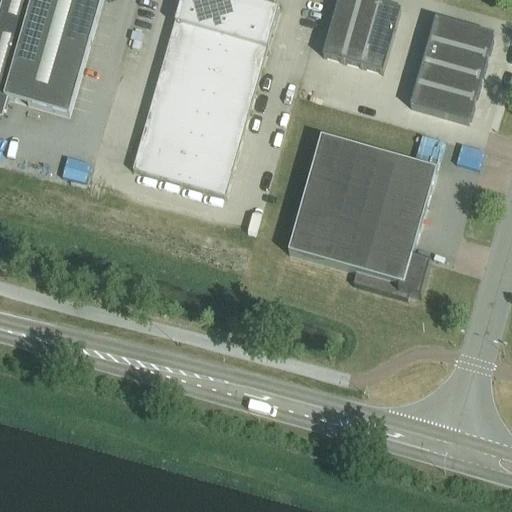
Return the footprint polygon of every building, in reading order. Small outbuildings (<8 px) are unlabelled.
[(4,0),(0,16),(0,119),(5,102),(70,120),(103,0),(4,0)] [(183,0),(134,175),(227,201),(280,15),(242,4),(239,3),(240,1),(237,0),(183,0)] [(358,0),(340,0),(324,60),(344,65),(362,1),(358,0)] [(362,1),(344,65),(364,71),(382,7),(362,1)] [(382,7),(364,71),(384,77),(402,13),(382,7)] [(436,23),(430,45),(489,62),(496,40),(436,23)] [(430,45),(423,67),(483,84),(489,62),(430,45)] [(423,67),(417,89),(477,106),(483,84),(423,67)] [(417,89),(411,111),(470,128),(477,106),(417,89)] [(322,142),(289,258),(357,277),(354,288),(408,304),(409,299),(421,302),(431,267),(413,262),(438,175),(322,142)]
